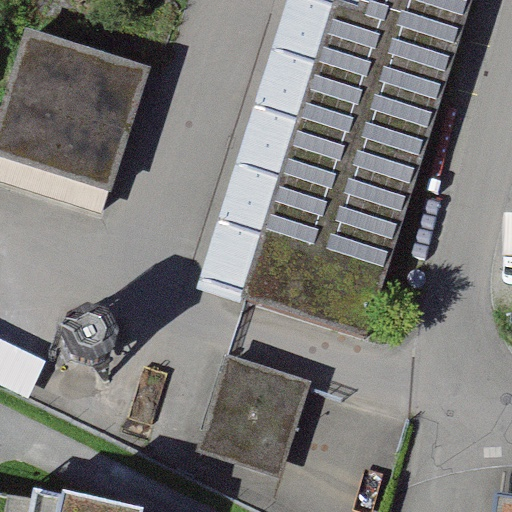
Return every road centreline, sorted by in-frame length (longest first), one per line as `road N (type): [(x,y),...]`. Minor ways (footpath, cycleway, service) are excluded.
road 1 (residential): [(511,83),(462,260),(445,413)]
road 2 (residential): [(0,428),(168,511)]
